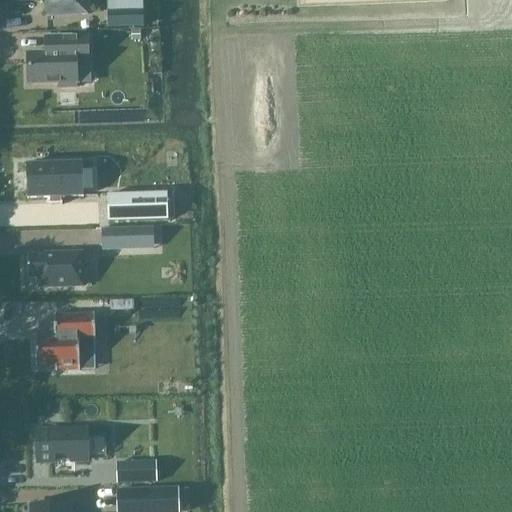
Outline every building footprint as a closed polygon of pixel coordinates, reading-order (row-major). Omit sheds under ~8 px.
[(43,54),(27,55),(28,85),(57,84),(57,88),(76,88),(75,83),(76,83),(75,63),(87,63),(86,37),(52,38),(43,38),(43,54)] [(82,164),(26,165),(27,199),(48,199),(48,206),(61,206),(61,198),(83,198),(82,164)] [(166,194),(107,196),(107,223),(167,221),(166,194)] [(139,230),(102,231),(102,251),(140,250),(153,250),(153,230),(139,230)] [(28,255),(28,277),(39,277),(39,286),(83,286),(82,252),(42,252),(42,255),(28,255)] [(54,338),(34,338),(35,368),(55,367),(55,372),(77,371),(77,340),(93,340),(92,316),(53,317),(54,338)] [(84,431),(36,432),(37,462),(85,460),(84,431)] [(156,463),(124,464),(125,483),(157,482),(156,463)] [(177,511),(177,490),(117,492),(117,511),(177,511)]
